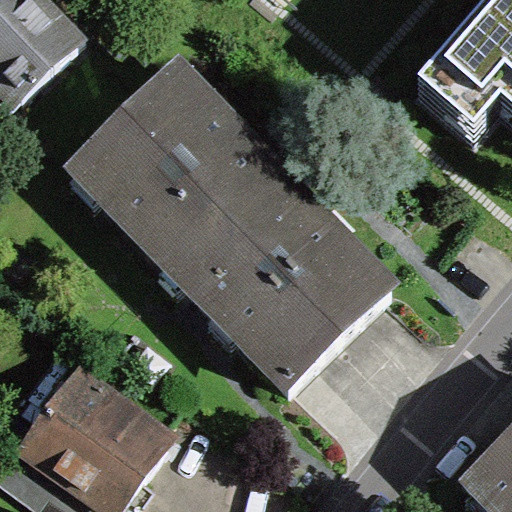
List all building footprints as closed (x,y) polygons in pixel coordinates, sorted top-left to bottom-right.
[(49,0),(0,0),(0,88),(15,103),(84,35),(49,0)] [(511,0),(481,0),(418,74),(472,121),(500,88),(511,98),(511,0)] [(189,75),(74,186),(292,409),(407,297),(189,75)] [(136,511),(188,431),(89,368),(28,464),(102,511),(136,511)] [(511,511),(511,382),(430,463),(479,511),(511,511)]
